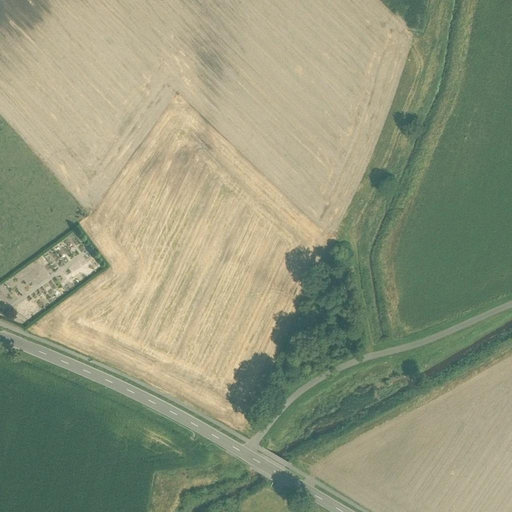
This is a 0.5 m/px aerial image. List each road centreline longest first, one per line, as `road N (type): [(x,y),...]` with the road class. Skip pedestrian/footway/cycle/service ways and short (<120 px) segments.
road 1 (unclassified): [(511,306),(338,371),(281,412),(251,457)]
road 2 (secondary): [(0,336),(251,457)]
